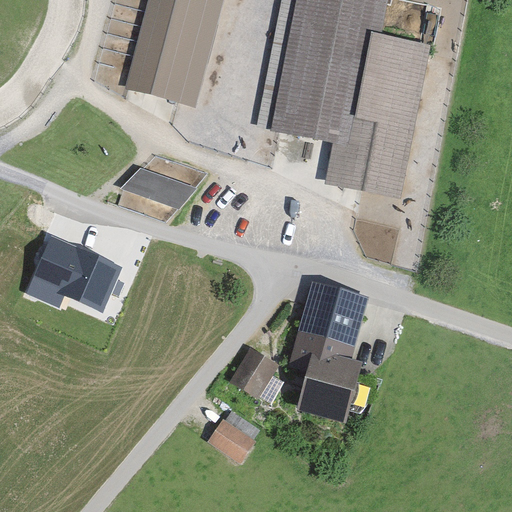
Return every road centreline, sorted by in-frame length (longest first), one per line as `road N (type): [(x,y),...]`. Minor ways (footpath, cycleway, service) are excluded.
road 1 (unclassified): [(284,271),(94,511)]
road 2 (unclassified): [(46,188),(284,271)]
road 3 (unclassified): [(511,340),(284,271)]
